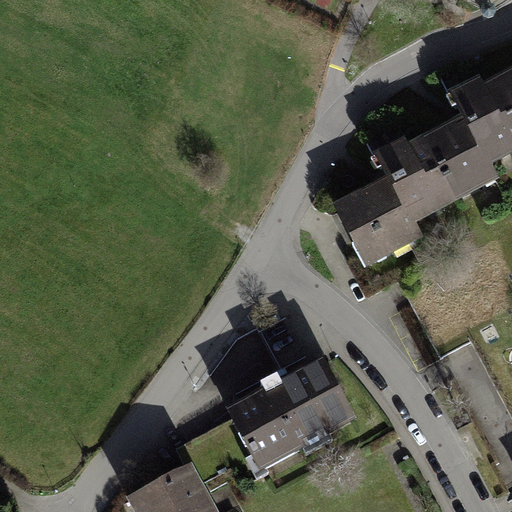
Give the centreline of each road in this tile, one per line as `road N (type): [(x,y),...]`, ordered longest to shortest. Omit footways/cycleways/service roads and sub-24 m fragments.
road 1 (residential): [(511,18),(376,86),(326,135),(260,255)]
road 2 (residential): [(260,255),(359,330),(394,369),(479,511)]
road 3 (residential): [(260,255),(111,475),(74,511)]
